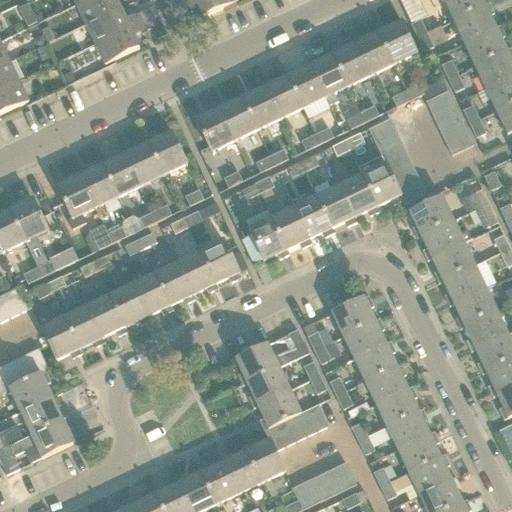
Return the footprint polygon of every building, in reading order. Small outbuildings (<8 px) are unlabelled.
[(91,0),(77,7),(87,27),(120,11),(115,0),(91,0)] [(172,0),(164,4),(167,12),(171,11),(182,6),(182,5),(192,0),(172,0)] [(175,18),(186,14),(198,7),(204,19),(238,3),(236,0),(192,0),(182,5),(182,6),(171,11),(175,18)] [(441,0),(442,0),(453,23),(486,7),(483,0),(441,0)] [(490,5),(486,7),(453,23),(464,46),(497,30),(491,18),(495,16),(490,5)] [(28,6),(19,11),(22,18),(32,14),(28,6)] [(126,23),(120,11),(87,27),(96,46),(153,19),(150,12),(126,23)] [(106,66),(140,50),(134,39),(152,30),(157,28),(153,19),(96,46),(106,66)] [(410,27),(417,40),(426,36),(420,22),(410,27)] [(394,68),(417,57),(401,24),(389,30),(387,27),(377,32),(379,35),(378,36),(394,68)] [(157,28),(152,30),(157,41),(167,36),(162,26),(157,28)] [(501,28),(497,30),(464,46),(475,69),(508,53),(508,52),(502,40),(506,38),(501,28)] [(356,46),(371,79),(394,68),(378,36),(366,41),(364,37),(354,42),(356,46)] [(433,49),(426,36),(417,40),(424,54),(433,49)] [(0,68),(10,64),(0,44),(0,68)] [(331,53),(349,90),(371,79),(356,46),(343,52),(341,48),(331,53)] [(511,51),(511,50),(508,52),(508,53),(475,69),(486,92),(511,78),(511,51)] [(320,59),(308,64),(310,68),(326,101),(349,90),(331,53),(333,57),(322,63),(320,59)] [(443,66),(450,80),(459,76),(453,62),(443,66)] [(0,92),(19,83),(10,64),(0,68),(0,92)] [(288,79),(304,112),(326,101),(310,68),(299,74),(296,70),(286,74),(288,79)] [(71,74),(64,77),(69,88),(76,85),(71,74)] [(466,90),(459,76),(450,80),(457,95),(466,90)] [(511,78),(486,92),(496,114),(511,106),(511,78)] [(263,86),(265,90),(281,123),(304,112),(288,79),(276,85),(274,81),(263,86)] [(0,117),(29,103),(19,83),(0,92),(0,117)] [(421,86),(406,93),(410,102),(425,96),(421,86)] [(242,101),(258,133),(281,123),(265,90),(253,96),(251,91),(241,96),(243,100),(242,101)] [(392,99),(397,109),(410,102),(406,93),(392,99)] [(429,108),(434,119),(456,109),(451,98),(429,108)] [(220,111),(236,144),(258,133),(242,101),(230,106),(228,102),(218,107),(220,111)] [(511,106),(496,114),(507,137),(511,135),(511,106)] [(375,108),(361,115),(365,124),(380,117),(375,108)] [(465,112),(472,126),(480,122),(474,108),(465,112)] [(434,119),(439,130),(461,120),(456,109),(434,119)] [(195,118),(212,155),(236,144),(220,111),(207,117),(206,114),(195,118)] [(348,121),(352,130),(365,124),(361,115),(348,121)] [(439,130),(444,141),(466,131),(461,120),(439,130)] [(369,131),(375,142),(396,132),(391,121),(369,131)] [(480,122),(472,126),(478,140),(487,136),(480,122)] [(330,130),(316,137),(320,146),(334,139),(330,130)] [(444,141),(449,152),(471,142),(466,131),(444,141)] [(375,142),(380,153),(401,143),(396,132),(375,142)] [(148,146),(164,179),(187,167),(171,134),(159,140),(157,136),(147,141),(149,145),(148,146)] [(345,143),(350,153),(366,145),(361,135),(345,143)] [(303,143),(307,152),(320,146),(316,137),(303,143)] [(471,142),(449,152),(454,163),(476,153),(471,142)] [(350,153),(345,143),(334,148),(339,158),(350,153)] [(385,164),(407,153),(401,143),(380,153),(382,159),(385,164)] [(142,189),(164,179),(148,146),(137,151),(135,146),(124,151),(126,156),(125,156),(142,189)] [(284,152),(270,158),(275,168),(289,161),(284,152)] [(407,153),(385,164),(390,175),(412,164),(407,153)] [(119,200),(142,189),(125,156),(113,162),(112,158),(101,163),(103,167),(119,200)] [(316,157),(300,165),(304,174),(321,166),(316,157)] [(257,165),(261,174),(275,168),(270,158),(257,165)] [(358,170),(378,210),(391,204),(393,208),(403,203),(400,196),(395,185),(390,175),(385,164),(382,159),(358,170)] [(412,164),(390,175),(395,185),(417,175),(412,164)] [(292,180),(304,174),(300,165),(288,170),(292,180)] [(96,211),(119,200),(103,167),(91,173),(89,169),(79,174),(81,178),(80,178),(96,211)] [(380,215),(378,210),(358,170),(358,169),(335,180),(351,212),(355,221),(368,215),(370,220),(380,215)] [(239,173),(225,180),(229,190),(244,183),(239,173)] [(417,175),(395,185),(400,196),(422,186),(417,175)] [(485,179),(492,193),(501,189),(495,175),(485,179)] [(83,217),(96,211),(80,178),(69,184),(67,180),(55,185),(72,220),(68,222),(73,232),(87,225),(83,217)] [(256,186),(260,196),(275,189),(270,179),(256,186)] [(358,226),(355,221),(351,212),(335,180),(312,190),(332,233),(333,232),(346,226),(348,230),(358,226)] [(247,202),(260,196),(256,186),(243,192),(247,202)] [(400,196),(403,203),(405,207),(427,196),(422,186),(400,196)] [(307,203),(293,210),(310,244),(310,243),(323,237),(325,242),(335,237),(333,232),(332,233),(312,190),(303,195),(307,203)] [(201,192),(186,199),(191,208),(205,201),(201,192)] [(478,210),(488,205),(482,192),(472,197),(478,210)] [(421,240),(421,239),(454,222),(443,199),(410,215),(416,228),(412,231),(417,242),(421,240)] [(8,208),(10,212),(25,245),(49,234),(33,201),(19,207),(17,203),(8,208)] [(217,204),(206,210),(210,219),(221,214),(217,204)] [(478,210),(486,225),(496,220),(488,205),(478,210)] [(507,225),(511,222),(511,210),(510,207),(501,211),(507,225)] [(154,215),(158,224),(172,217),(168,208),(154,215)] [(293,210),(272,220),(287,254),(288,254),(299,248),(302,252),(312,247),(310,243),(310,244),(293,210)] [(0,250),(3,256),(25,245),(10,212),(0,217),(0,250)] [(185,220),(189,229),(203,223),(198,213),(185,220)] [(145,230),(158,224),(154,215),(141,221),(145,230)] [(175,236),(189,229),(185,220),(171,227),(175,236)] [(272,220),(249,231),(252,238),(263,261),(264,264),(277,258),(279,263),(290,258),(288,254),(287,254),(272,220)] [(460,236),(454,222),(421,239),(421,240),(427,251),(423,253),(428,264),(432,262),(432,261),(465,245),(472,242),(468,233),(460,236)] [(127,240),(123,230),(108,237),(113,246),(127,240)] [(139,242),(144,251),(157,244),(153,235),(139,242)] [(100,252),(113,246),(108,237),(96,243),(100,252)] [(252,238),(243,242),(255,265),(263,261),(252,238)] [(501,255),(511,250),(505,238),(495,243),(501,255)] [(130,258),(144,251),(139,242),(125,249),(130,258)] [(216,287),(217,287),(229,281),(231,285),(242,280),(224,243),(201,254),(216,287)] [(432,261),(432,262),(438,274),(434,276),(439,287),(443,285),(443,284),(476,268),(465,245),(432,261)] [(511,253),(511,250),(501,255),(508,270),(511,267),(511,253)] [(194,298),(195,298),(207,292),(209,296),(219,291),(217,287),(216,287),(201,254),(178,265),(194,298)] [(111,266),(107,257),(93,264),(97,273),(111,266)] [(38,270),(42,279),(56,272),(52,263),(38,270)] [(97,273),(93,264),(80,270),(84,280),(97,273)] [(171,309),(172,309),(184,303),(186,307),(197,302),(195,298),(194,298),(178,265),(155,276),(171,309)] [(482,282),(476,268),(443,284),(443,285),(449,297),(445,299),(450,309),(454,307),(454,306),(487,291),(494,287),(490,278),(482,282)] [(29,286),(42,279),(38,270),(24,277),(29,286)] [(174,313),(172,309),(171,309),(155,276),(153,270),(142,275),(145,281),(133,287),(148,320),(149,320),(162,314),(163,318),(174,313)] [(4,279),(0,280),(0,292),(9,288),(4,279)] [(52,295),(66,288),(62,279),(48,286),(52,295)] [(39,301),(52,295),(48,286),(35,292),(39,301)] [(125,331),(138,325),(140,330),(151,324),(149,320),(148,320),(133,287),(109,298),(125,331)] [(11,294),(21,316),(32,311),(22,289),(11,294)] [(461,332),(465,330),(498,314),(487,291),(454,306),(454,307),(460,319),(456,321),(461,332)] [(11,321),(21,316),(11,294),(0,300),(11,321)] [(102,342),(103,342),(116,336),(118,340),(127,335),(125,331),(109,298),(87,309),(102,342)] [(373,308),(369,298),(332,316),(343,339),(380,321),(376,323),(370,310),(373,308)] [(0,326),(11,321),(0,300),(0,299),(0,326)] [(80,353),(93,346),(95,350),(105,346),(103,342),(102,342),(87,309),(64,320),(80,353)] [(465,330),(471,343),(467,345),(472,355),(476,353),(508,337),(498,314),(465,330)] [(41,331),(57,364),(70,358),(72,362),(82,357),(80,353),(64,320),(41,331)] [(343,339),(354,362),(387,346),(381,334),(385,332),(380,321),(343,339)] [(290,338),(295,350),(296,351),(307,346),(300,333),(290,338)] [(309,339),(316,353),(325,348),(319,335),(309,339)] [(482,378),(486,376),(486,375),(511,362),(511,343),(508,337),(476,353),(481,365),(477,367),(482,378)] [(387,346),(354,362),(365,384),(402,366),(398,368),(392,356),(396,353),(392,344),(387,346)] [(238,379),(243,388),(247,386),(280,370),(296,362),(311,355),(307,346),(296,351),(295,350),(275,359),(270,348),(269,346),(236,362),(236,363),(243,377),(238,379)] [(325,348),(316,353),(322,366),(332,362),(325,348)] [(39,378),(46,374),(49,373),(39,351),(28,356),(39,378)] [(39,378),(28,356),(17,362),(28,383),(39,378)] [(28,383),(17,362),(7,367),(17,388),(28,383)] [(493,400),(497,398),(497,397),(511,390),(511,362),(486,375),(486,376),(492,388),(488,390),(493,400)] [(311,383),(321,378),(315,365),(305,370),(311,383)] [(407,377),(402,366),(365,384),(376,407),(413,389),(413,388),(409,390),(403,379),(407,377)] [(17,388),(7,367),(0,369),(0,380),(6,393),(9,392),(17,388)] [(291,392),(280,370),(247,386),(254,400),(249,402),(254,410),(291,392)] [(17,388),(9,392),(20,414),(53,399),(47,386),(51,384),(46,374),(39,378),(28,383),(17,388)] [(321,378),(311,383),(317,396),(327,391),(321,378)] [(337,398),(347,393),(341,380),(331,385),(337,398)] [(418,399),(413,389),(376,407),(386,430),(424,412),(423,411),(419,413),(414,401),(418,399)] [(511,390),(497,397),(497,398),(503,410),(499,412),(504,422),(511,418),(511,390)] [(291,392),(254,410),(254,411),(258,409),(263,421),(260,424),(264,434),(266,433),(277,428),(287,423),(298,418),(302,416),(291,392)] [(347,393),(337,398),(344,412),(354,407),(347,393)] [(53,399),(20,414),(31,437),(64,422),(64,421),(58,409),(62,407),(57,397),(53,399)] [(329,429),(319,408),(309,413),(318,433),(329,429)] [(428,422),(424,412),(386,430),(397,452),(430,436),(424,424),(428,422)] [(318,433),(309,413),(302,416),(298,418),(308,438),(318,433)] [(308,438),(298,418),(287,423),(297,443),(308,438)] [(32,465),(42,461),(75,445),(68,431),(72,429),(68,419),(64,421),(64,422),(31,437),(31,438),(10,447),(5,450),(0,452),(0,464),(7,478),(21,471),(16,460),(17,460),(16,458),(26,453),(32,465)] [(297,443),(287,423),(277,428),(286,448),(297,443)] [(359,443),(369,438),(362,425),(352,430),(359,443)] [(286,448),(277,428),(266,433),(275,453),(286,448)] [(431,436),(430,436),(397,452),(408,475),(446,457),(441,459),(435,447),(440,445),(435,434),(431,436)] [(376,452),(369,438),(359,443),(366,457),(376,452)] [(262,486),(285,475),(270,442),(258,448),(256,444),(245,449),(247,453),(262,486)] [(225,464),(240,497),(262,486),(247,453),(235,459),(233,454),(222,459),(224,464),(225,464)] [(451,467),(446,457),(408,475),(419,498),(455,480),(452,481),(446,470),(451,467)] [(202,475),(217,508),(240,497),(225,464),(224,464),(212,470),(210,466),(200,471),(202,475)] [(336,470),(346,492),(357,487),(347,465),(336,470)] [(325,476),(335,497),(346,492),(336,470),(325,476)] [(380,488),(391,483),(385,470),(374,476),(380,488)] [(179,485),(191,511),(207,511),(217,508),(202,475),(189,481),(187,477),(177,482),(179,486),(179,485)] [(314,481),(325,503),(335,497),(325,476),(314,481)] [(457,480),(455,480),(419,498),(426,511),(447,511),(467,503),(467,502),(463,504),(457,491),(461,489),(457,480)] [(303,486),(314,508),(325,503),(314,481),(303,486)] [(398,497),(391,483),(380,488),(387,502),(398,497)] [(157,497),(163,511),(191,511),(179,485),(179,486),(166,492),(164,488),(154,493),(156,497),(157,497)] [(298,503),(302,511),(305,511),(314,508),(303,486),(292,491),(298,503)] [(342,502),(347,511),(362,505),(357,495),(342,502)] [(134,507),(136,511),(163,511),(157,497),(156,497),(144,503),(141,498),(131,503),(134,508),(134,507)] [(285,511),(302,511),(298,503),(285,510),(285,511)] [(471,511),(467,503),(447,511),(471,511)]
